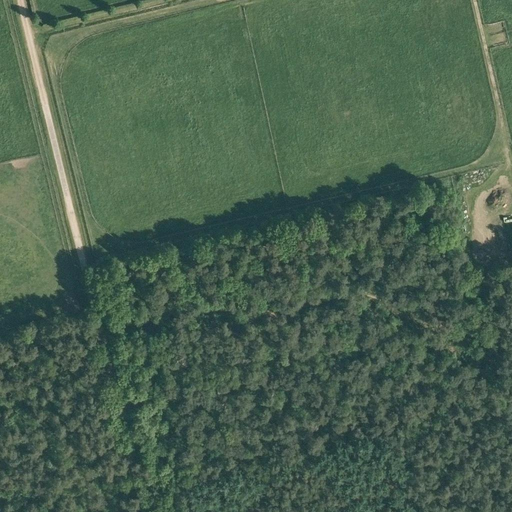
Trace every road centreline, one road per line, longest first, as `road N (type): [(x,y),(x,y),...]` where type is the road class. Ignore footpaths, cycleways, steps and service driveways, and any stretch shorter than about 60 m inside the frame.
road 1 (track): [(98,330),(351,285),(432,302),(511,362)]
road 2 (unclassified): [(91,302),(41,90)]
road 3 (track): [(131,457),(91,302)]
